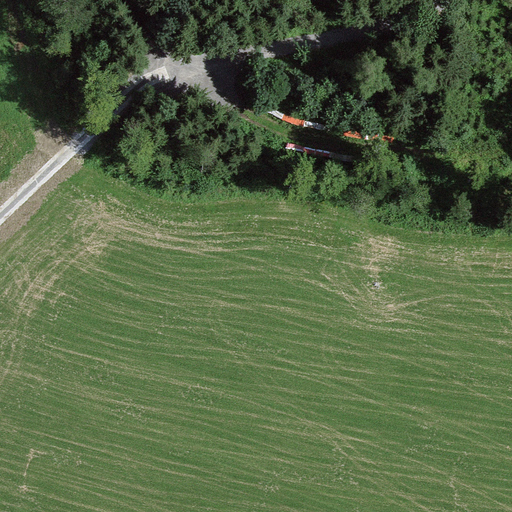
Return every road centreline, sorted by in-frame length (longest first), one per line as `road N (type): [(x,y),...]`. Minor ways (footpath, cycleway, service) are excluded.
road 1 (track): [(0,219),(118,102),(170,67),(383,25),(437,0)]
road 2 (track): [(133,0),(170,67),(237,114),(293,136),(436,160)]
